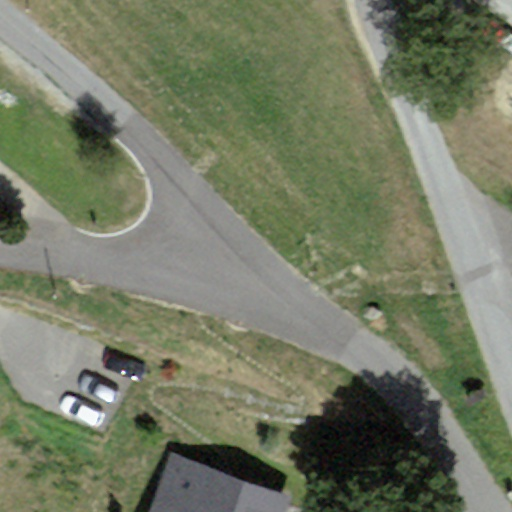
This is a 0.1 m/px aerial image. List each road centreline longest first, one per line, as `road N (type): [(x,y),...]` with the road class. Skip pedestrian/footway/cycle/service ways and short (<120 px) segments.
road 1 (unclassified): [(511,369),(372,0)]
road 2 (residential): [(240,297),(238,259),(128,125),(0,24)]
road 3 (residential): [(480,511),(452,449),(397,382),(310,325),(240,297)]
road 4 (residential): [(240,297),(0,250)]
